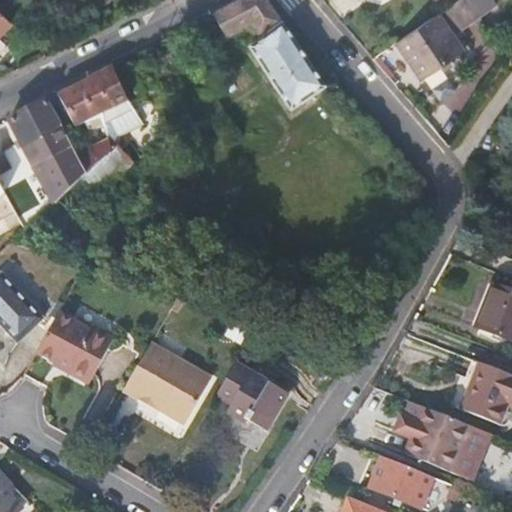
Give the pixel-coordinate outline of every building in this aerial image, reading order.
[(323,88),(266,0),(241,0),(220,11),(214,13),(225,37),(251,25),(259,38),(248,45),(291,109),(323,88)] [(470,21),(456,0),(392,44),(419,82),(461,53),(443,26),(451,21),(458,29),(470,21)] [(181,45),(175,33),(163,40),(146,48),(152,60),(181,45)] [(126,97),(112,65),(95,73),(92,75),(109,106),(126,97)] [(76,123),(103,109),(109,106),(92,75),(66,89),(57,93),(76,123)] [(8,118),(53,199),(54,202),(80,177),(85,173),(45,99),(8,118)] [(105,156),(120,169),(126,173),(155,147),(143,127),(121,141),(111,150),(105,156)] [(96,192),(120,169),(105,156),(86,174),(85,173),(80,177),(96,192)] [(39,315),(0,273),(0,325),(13,340),(39,315)] [(511,291),(493,284),(476,325),(511,340),(511,291)] [(59,313),(37,354),(55,364),(55,362),(68,370),(66,372),(88,385),(113,340),(77,320),(76,322),(59,313)] [(212,376),(153,342),(126,389),(141,399),(143,395),(157,403),(155,406),(186,423),(212,376)] [(511,405),(511,375),(505,373),(482,364),(464,410),(500,424),(509,404),(511,405)] [(286,396),(234,367),(216,398),(231,407),(226,415),(244,426),(248,419),(268,430),(286,396)] [(313,385),(321,390),(332,374),(324,369),(313,385)] [(487,433),(423,407),(404,453),(469,480),(487,433)] [(371,488),(420,510),(425,511),(428,511),(445,503),(452,487),(433,479),(382,458),(371,488)] [(22,511),(24,510),(5,490),(11,484),(0,471),(0,511),(22,511)] [(374,511),(347,501),(342,511),(374,511)]
